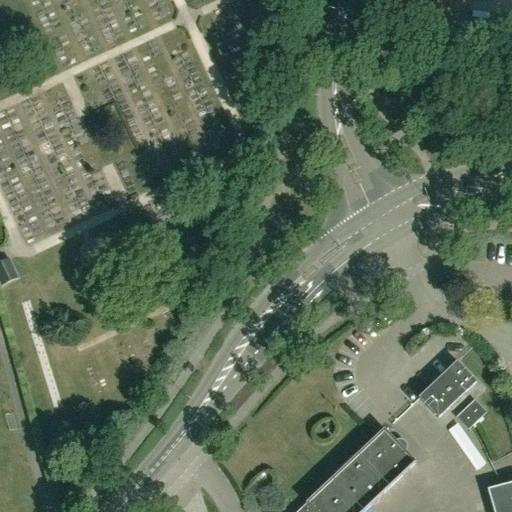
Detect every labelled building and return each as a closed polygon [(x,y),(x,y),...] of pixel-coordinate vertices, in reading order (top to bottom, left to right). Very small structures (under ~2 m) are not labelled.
[(0,282),(3,288),(19,280),(9,260),(0,264),(0,282)] [(475,384),(456,364),(418,399),(437,420),(475,384)] [(487,413),(475,401),(456,419),(468,431),(487,413)] [(452,423),(443,429),(471,469),(479,463),(452,423)] [(383,431),(306,504),(307,505),(299,511),(511,511),(511,483),(486,491),(492,511),(364,511),(415,464),(383,431)]
